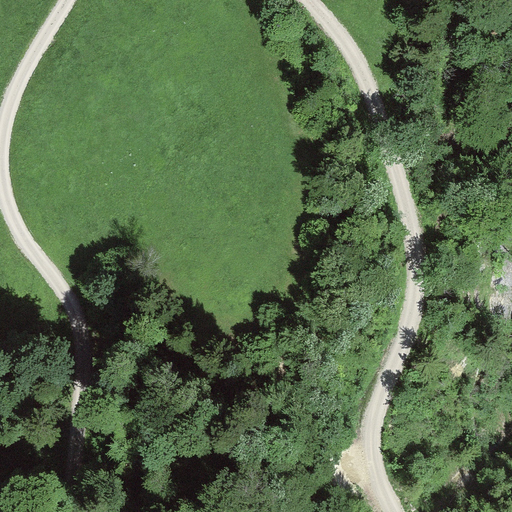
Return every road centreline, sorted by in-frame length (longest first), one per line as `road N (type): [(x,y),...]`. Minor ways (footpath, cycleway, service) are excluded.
road 1 (track): [(57,511),(88,424),(76,328),(7,220),(0,155),(20,77),(65,0)]
road 2 (track): [(307,0),(347,40),(389,142),(416,303),(373,425),(406,511)]
